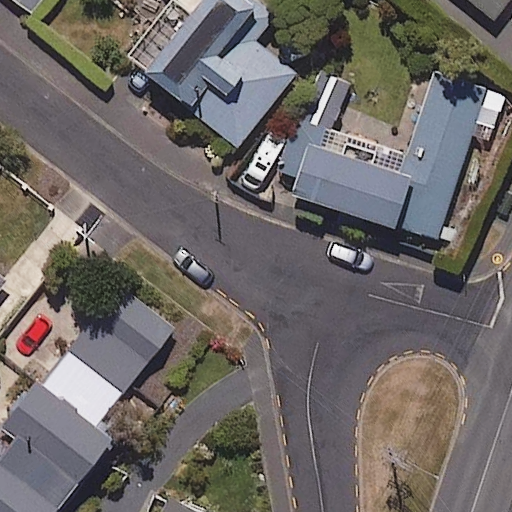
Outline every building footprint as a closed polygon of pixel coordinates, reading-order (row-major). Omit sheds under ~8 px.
[(43,0),(16,0),(33,13),(43,0)] [(177,0),(131,56),(239,145),(298,73),(257,40),(278,14),(261,0),(177,0)] [(511,0),(472,0),(497,20),(511,0)] [(490,138),(499,108),(486,104),(491,89),(437,73),(422,120),(435,124),(419,176),(313,143),(297,194),(442,239),(475,133),(490,138)] [(0,291),(9,281),(0,274),(0,291)] [(7,423),(22,434),(0,461),(0,511),(59,511),(120,437),(101,422),(176,329),(127,289),(106,315),(99,310),(7,423)] [(203,511),(170,498),(164,511),(203,511)]
